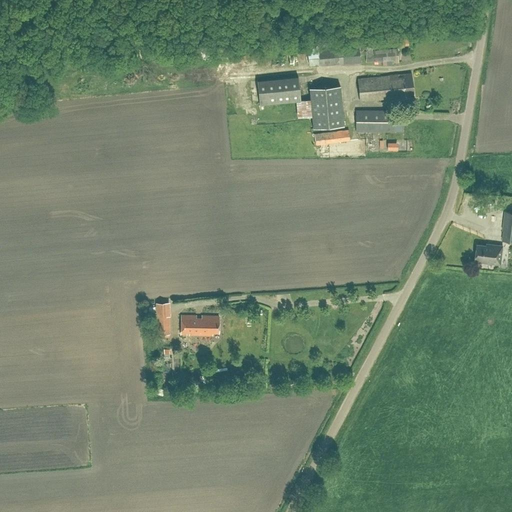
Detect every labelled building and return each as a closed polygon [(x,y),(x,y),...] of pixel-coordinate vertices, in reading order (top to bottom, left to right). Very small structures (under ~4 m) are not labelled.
[(360,61),(358,45),(373,44),(373,37),(379,37),(378,33),(340,36),(340,43),(332,44),(332,46),(316,47),(318,65),(360,61)] [(393,54),(398,54),(397,47),(365,50),(366,61),(393,59),(393,54)] [(227,56),(227,69),(239,69),(239,55),(227,56)] [(389,75),(357,78),(359,100),(404,95),(404,93),(413,92),(411,72),(389,75)] [(298,76),(257,80),(259,104),(300,100),(298,76)] [(346,124),(342,84),(312,87),(315,126),(346,124)] [(394,130),(394,123),(394,109),(355,109),(355,130),(394,130)] [(315,144),(350,139),(348,128),(314,133),(315,144)] [(503,239),(511,240),(511,211),(505,210),(503,229),(504,229),(503,239)] [(475,260),(501,263),(503,245),(491,244),(491,245),(477,244),(475,260)] [(168,305),(156,305),(157,334),(170,333),(168,305)] [(212,332),(218,332),(218,316),(180,314),(180,334),(212,335),(212,332)]
